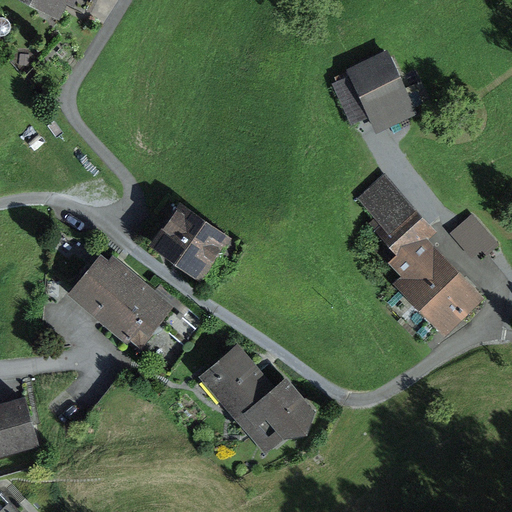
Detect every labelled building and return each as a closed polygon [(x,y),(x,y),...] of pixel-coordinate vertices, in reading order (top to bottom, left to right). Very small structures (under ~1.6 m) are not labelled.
[(26,0),(59,16),(66,0),(91,13),(97,0),(26,0)] [(387,48),(347,68),(350,74),(332,83),(352,124),(368,116),(377,134),(420,113),(417,106),(424,103),(414,83),(406,87),(387,48)] [(29,54),(20,53),(19,65),(28,66),(29,54)] [(396,279),(445,332),(485,295),(432,237),(440,230),(385,170),(357,196),(376,217),(371,222),(398,251),(389,259),(402,274),(396,279)] [(180,199),(150,241),(202,279),(233,238),(180,199)] [(473,213),(450,232),(473,257),(482,249),(487,255),(500,244),(473,213)] [(105,246),(68,290),(138,349),(175,306),(105,246)] [(238,342),(200,374),(264,451),(284,436),(307,432),(316,408),(286,372),(272,383),(238,342)] [(0,453),(39,443),(25,392),(0,399),(0,453)] [(0,511),(23,511),(0,486),(0,511)]
